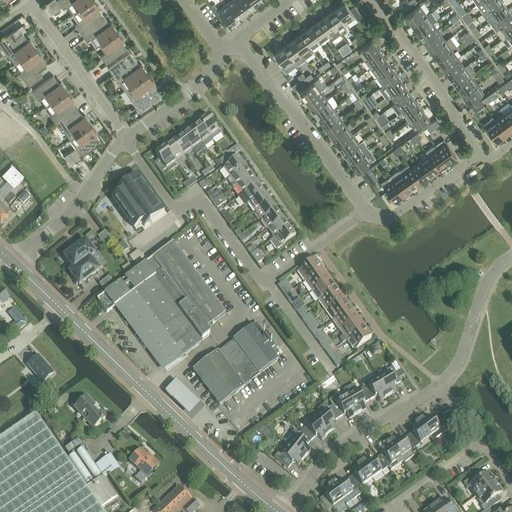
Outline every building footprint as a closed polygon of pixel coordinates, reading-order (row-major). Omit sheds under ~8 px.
[(57,0),(63,8),(67,6),(72,14),(91,0),(57,0)] [(78,22),(75,24),(81,33),(104,16),(98,8),(100,7),(94,0),(91,0),(72,14),(78,22)] [(246,12),(237,0),(231,0),(227,3),(237,18),(246,12)] [(255,5),(250,0),(237,0),(246,12),(255,5)] [(482,14),(501,0),(483,0),(481,2),(487,10),(482,14)] [(489,22),(508,9),(501,0),(482,14),(488,22),(489,22)] [(362,18),(363,18),(354,6),(350,9),(345,2),(336,9),(346,23),(355,17),(356,17),(357,18),(358,18),(359,18),(360,19),(361,19),(362,18)] [(49,16),(53,13),(46,3),(42,7),(49,16)] [(217,10),(228,25),(237,18),(227,3),(217,10)] [(420,5),(405,16),(412,25),(426,14),(420,5)] [(346,23),(336,9),(327,15),(338,29),(346,23)] [(489,22),(496,31),(511,19),(511,14),(508,9),(489,22)] [(437,20),(430,11),(426,14),(412,25),(418,34),(433,23),(437,20)] [(341,34),(337,30),(338,29),(327,15),(318,21),(329,36),(332,40),(341,34)] [(111,23),(109,24),(104,16),(81,33),(88,41),(92,39),(97,46),(118,31),(111,23)] [(511,32),(511,19),(496,31),(502,40),(511,32)] [(329,36),(318,21),(310,28),(320,42),(329,36)] [(424,42),(439,32),(433,23),(418,34),(424,42)] [(320,42),(310,28),(301,34),(312,48),(320,42)] [(9,55),(15,63),(36,48),(30,40),(28,41),(22,33),(17,37),(13,31),(0,40),(0,46),(7,57),(9,55)] [(122,41),(124,40),(118,31),(97,46),(93,49),(93,50),(100,45),(105,52),(100,56),(107,65),(128,49),(122,41)] [(431,51),(445,41),(439,32),(424,42),(431,51)] [(508,48),(510,47),(511,45),(511,32),(502,40),(508,48)] [(292,40),(305,58),(306,59),(314,53),(311,49),(312,48),(301,34),(292,40)] [(361,43),(358,39),(357,37),(351,41),(355,47),(361,43)] [(450,37),(445,41),(431,51),(437,60),(452,49),(451,49),(457,45),(450,37)] [(305,58),(292,40),(284,47),(297,65),(305,59),(305,58)] [(372,40),(357,50),(364,60),(379,49),(372,40)] [(287,72),(288,72),(297,65),(284,47),(274,53),(285,67),(282,69),(284,70),(284,71),(285,72),(286,72),(287,72)] [(40,58),(42,57),(36,48),(15,63),(21,71),(19,73),(29,87),(42,77),(39,72),(46,66),(40,58)] [(364,60),(370,68),(385,58),(379,49),(364,60)] [(443,69),(458,58),(452,49),(437,60),(443,69)] [(129,51),(107,67),(124,90),(148,73),(141,64),(139,65),(129,51)] [(370,68),(377,77),(391,66),(385,58),(370,68)] [(464,67),(458,58),(443,69),(450,77),(464,67)] [(464,67),(450,77),(456,86),(471,76),(470,75),(475,72),(469,63),(464,67)] [(397,75),(391,66),(377,77),(383,86),(397,75)] [(497,70),(492,73),(495,77),(499,83),(504,80),(497,70)] [(152,84),(154,82),(148,73),(124,90),(141,113),(163,98),(152,84)] [(38,99),(40,98),(46,106),(67,91),(61,82),(59,84),(53,75),(32,91),(38,99)] [(383,86),(389,94),(404,84),(397,75),(383,86)] [(462,95),(477,84),(471,76),(456,86),(462,95)] [(302,85),(306,82),(308,80),(306,77),(299,82),(302,85)] [(356,91),(363,87),(359,82),(357,83),(354,80),(350,83),(356,91)] [(314,81),(299,92),(306,101),(321,91),(314,81)] [(389,94),(396,103),(410,93),(404,84),(389,94)] [(469,104),(484,93),(477,84),(462,95),(469,104)] [(71,101),(73,99),(67,91),(46,106),(52,114),(50,115),(56,124),(77,109),(71,101)] [(312,110),(327,99),(321,91),(306,101),(312,110)] [(112,92),(107,95),(111,100),(115,97),(112,92)] [(416,101),(410,93),(396,103),(402,112),(416,101)] [(18,99),(22,104),(28,100),(24,95),(18,99)] [(319,119),(333,108),(327,99),(312,110),(319,119)] [(423,110),(416,101),(402,112),(408,121),(423,110)] [(471,107),(475,112),(484,106),(480,101),(471,107)] [(20,109),(16,104),(12,107),(16,112),(20,109)] [(337,105),(333,108),(319,119),(325,127),(340,117),(336,112),(340,109),(337,105)] [(85,115),(83,117),(77,109),(56,124),(62,132),(64,131),(70,139),(91,124),(85,115)] [(415,130),(429,119),(423,110),(408,121),(415,130)] [(505,134),(511,129),(511,125),(504,114),(495,121),(505,134)] [(483,124),(486,127),(496,141),(505,134),(495,121),(492,116),(490,117),(489,120),(483,124)] [(221,135),(219,132),(208,117),(199,124),(212,141),(221,135)] [(331,136),(346,126),(340,117),(325,127),(331,136)] [(436,119),(432,122),(426,127),(429,132),(440,124),(436,119)] [(95,134),(97,132),(91,124),(70,139),(76,147),(69,152),(76,162),(81,158),(81,157),(101,142),(95,134)] [(212,141),(199,124),(191,130),(201,145),(204,149),(213,142),(212,141)] [(338,145),(352,134),(346,126),(331,136),(338,145)] [(201,145),(191,130),(182,136),(193,151),(201,145)] [(344,154),(359,143),(352,134),(338,145),(344,154)] [(193,151),(182,136),(173,143),(184,157),(193,151)] [(456,156),(444,139),(435,146),(447,163),(456,156)] [(184,157),(173,143),(164,149),(175,164),(184,157)] [(344,154),(350,162),(365,152),(359,143),(344,154)] [(437,149),(428,155),(438,169),(447,163),(435,146),(437,149)] [(178,168),(175,164),(164,149),(155,156),(159,161),(154,164),(164,178),(178,168)] [(232,158),(228,152),(225,152),(222,155),(227,161),(232,158)] [(357,172),(358,171),(372,161),(365,152),(350,162),(357,172)] [(430,176),(438,169),(428,155),(420,162),(430,176)] [(238,158),(223,169),(230,178),(244,167),(238,158)] [(421,182),(430,176),(420,162),(411,168),(421,182)] [(408,164),(400,171),(412,188),(421,182),(411,168),(408,164)] [(230,178),(234,183),(231,186),(233,189),(236,186),(251,176),(244,167),(230,178)] [(204,178),(209,174),(206,170),(204,168),(200,171),(201,174),(204,178)] [(369,181),(375,176),(369,168),(363,172),(369,181)] [(12,170),(2,180),(14,191),(23,181),(12,170)] [(398,170),(390,176),(403,194),(412,188),(400,171),(399,171),(398,170)] [(120,194),(112,200),(134,230),(142,224),(144,228),(164,213),(137,176),(117,191),(120,194)] [(243,195),(257,185),(251,176),(236,186),(242,195),(243,195)] [(381,183),(394,201),(403,194),(390,176),(381,183)] [(196,183),(193,178),(188,182),(192,187),(196,183)] [(188,182),(183,185),(186,190),(192,187),(188,182)] [(244,207),(249,204),(263,193),(257,185),(243,195),(242,195),(238,199),(244,207)] [(218,191),(214,194),(209,198),(213,203),(223,196),(218,191)] [(30,198),(25,192),(17,200),(23,206),(25,203),(30,198)] [(255,213),(270,202),(263,193),(249,204),(255,213)] [(16,199),(10,194),(4,200),(9,206),(16,199)] [(223,196),(213,203),(217,209),(222,205),(227,202),(223,196)] [(261,221),(276,211),(270,202),(255,213),(261,221)] [(0,226),(11,215),(6,209),(0,215),(0,226)] [(268,230),(282,220),(276,211),(261,221),(268,230)] [(228,213),(227,212),(221,216),(225,221),(231,217),(228,213)] [(225,221),(229,226),(234,222),(231,217),(225,221)] [(269,243),(289,228),(282,220),(268,230),(274,239),(269,242),(269,243)] [(276,252),(295,237),(289,228),(269,243),(276,252)] [(98,238),(105,248),(112,242),(105,233),(98,238)] [(95,255),(85,242),(79,246),(78,245),(73,248),(74,250),(64,258),(65,259),(63,260),(67,265),(69,264),(73,270),(93,256),(95,255)] [(122,244),(118,246),(123,253),(127,250),(128,250),(123,243),(122,244)] [(106,314),(118,306),(165,370),(183,357),(199,345),(198,344),(210,336),(206,330),(226,315),(173,244),(152,259),(152,260),(146,265),(145,264),(104,295),(97,301),(106,314)] [(247,251),(251,256),(257,252),(253,246),(247,251)] [(257,265),(264,260),(257,252),(251,256),(257,265)] [(138,254),(127,262),(133,270),(144,262),(138,254)] [(98,271),(102,269),(93,256),(73,270),(69,273),(74,280),(73,281),(76,286),(78,284),(79,286),(86,281),(88,282),(93,278),(91,277),(98,272),(98,271)] [(314,260),(297,273),(304,283),(322,270),(314,260)] [(311,293),(329,280),(322,270),(304,283),(311,293)] [(104,292),(114,285),(109,278),(99,285),(104,292)] [(329,280),(311,293),(318,303),(336,290),(329,280)] [(0,288),(0,308),(10,300),(0,288)] [(325,312),(343,300),(336,290),(318,303),(325,312)] [(332,322),(350,309),(343,300),(325,312),(332,322)] [(339,332),(357,319),(350,309),(332,322),(339,332)] [(16,312),(10,317),(20,329),(26,324),(16,312)] [(347,341),(364,329),(357,319),(339,332),(343,337),(339,340),(342,344),(346,341),(347,341)] [(217,353),(193,370),(205,389),(220,406),(244,389),(243,388),(259,376),(259,375),(277,361),(275,357),(279,354),(263,334),(259,337),(252,327),(233,341),(234,342),(218,354),(217,353)] [(354,351),(371,339),(364,329),(347,341),(354,351)] [(38,357),(27,366),(43,384),(54,374),(38,357)] [(392,368),(376,377),(377,378),(388,398),(397,393),(393,388),(401,383),(394,371),(392,368)] [(388,398),(377,378),(361,386),(370,401),(377,397),(380,402),(388,398)] [(178,381),(167,392),(191,415),(202,404),(178,381)] [(365,411),(362,405),(370,401),(361,386),(361,387),(363,389),(358,392),(347,398),(357,415),(365,411)] [(329,401),(332,407),(331,408),(339,419),(346,415),(349,420),(357,415),(347,398),(345,395),(339,398),(338,397),(329,401)] [(86,398),(73,409),(92,431),(105,419),(86,398)] [(332,425),(338,419),(339,419),(331,408),(329,409),(325,404),(317,411),(319,412),(313,417),(316,420),(329,435),(336,429),(332,425)] [(102,478),(86,489),(61,453),(35,416),(0,440),(0,511),(101,511),(100,510),(117,499),(102,478)] [(430,421),(426,416),(418,422),(433,442),(447,431),(436,416),(430,421)] [(316,420),(301,432),(311,442),(317,437),(321,441),(329,435),(316,420)] [(430,438),(433,442),(418,422),(411,427),(414,432),(407,437),(415,448),(430,438)] [(266,428),(271,432),(272,430),(275,427),(270,423),(266,428)] [(268,442),(273,436),(263,427),(258,433),(268,442)] [(305,449),(311,442),(301,432),(299,434),(296,432),(294,432),(293,433),(291,434),(290,436),(291,438),(286,444),(304,460),(310,452),(305,449)] [(453,434),(448,438),(455,450),(461,446),(453,434)] [(404,464),(414,457),(411,452),(415,448),(407,437),(400,442),(397,437),(389,443),(401,459),(404,464)] [(78,441),(65,450),(68,456),(82,447),(78,441)] [(381,448),(385,453),(378,458),(386,469),(388,468),(390,471),(403,462),(400,459),(401,459),(389,443),(381,448)] [(304,460),(286,444),(278,454),(274,459),(277,461),(288,470),(293,463),(298,467),(304,460)] [(140,451),(130,462),(147,478),(159,465),(151,458),(150,460),(140,451)] [(111,455),(100,462),(109,475),(120,468),(111,455)] [(371,463),(367,458),(360,464),(372,480),(386,469),(378,458),(371,463)] [(352,469),(356,474),(349,479),(357,491),(372,480),(360,464),(352,469)] [(467,489),(469,488),(476,497),(495,484),(488,474),(480,480),(476,475),(463,484),(467,489)] [(331,485),(344,504),(346,506),(355,499),(360,496),(349,479),(342,484),(338,479),(331,485)] [(400,489),(407,484),(404,479),(397,484),(400,489)] [(495,484),(476,497),(483,507),(481,508),(483,511),(488,511),(497,504),(494,499),(502,493),(495,484)] [(332,508),(334,511),(344,504),(331,485),(323,490),(327,495),(320,501),(328,511),(332,508)] [(178,487),(151,511),(179,511),(182,510),(184,511),(195,511),(199,508),(178,487)] [(369,505),(371,509),(378,504),(375,500),(369,505)] [(449,508),(443,500),(433,507),(436,511),(459,511),(454,505),(449,508)]
